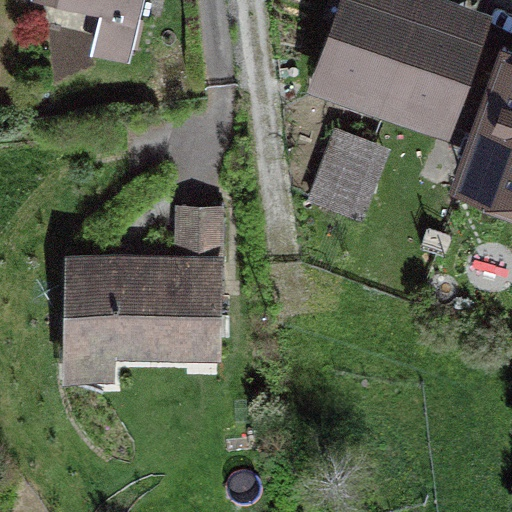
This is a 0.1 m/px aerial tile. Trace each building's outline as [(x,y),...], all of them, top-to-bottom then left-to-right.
[(70,0),(137,16),(140,0),(70,0)] [(470,36),(368,0),(349,0),(328,60),(446,102),(470,36)] [(511,50),(504,47),(459,171),(511,189),(511,50)] [(336,131),(312,197),(360,214),(377,167),(365,163),(372,144),(336,131)] [(177,209),(176,261),(218,262),(219,210),(177,209)] [(176,261),(70,259),(69,347),(105,348),(105,345),(217,347),(218,262),(176,261)]
